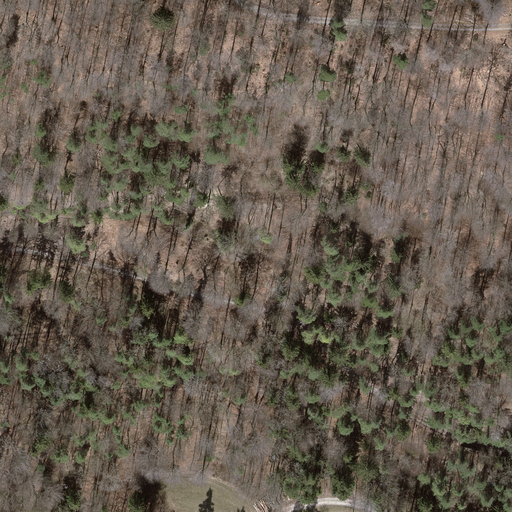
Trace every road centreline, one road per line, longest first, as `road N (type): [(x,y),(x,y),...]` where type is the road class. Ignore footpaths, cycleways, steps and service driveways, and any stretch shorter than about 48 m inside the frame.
road 1 (track): [(511,453),(421,420),(279,311),(0,248)]
road 2 (track): [(0,209),(155,213),(321,188),(367,225)]
road 3 (track): [(511,26),(318,20),(264,13),(238,0)]
road 4 (track): [(257,511),(231,489),(194,477),(0,491)]
